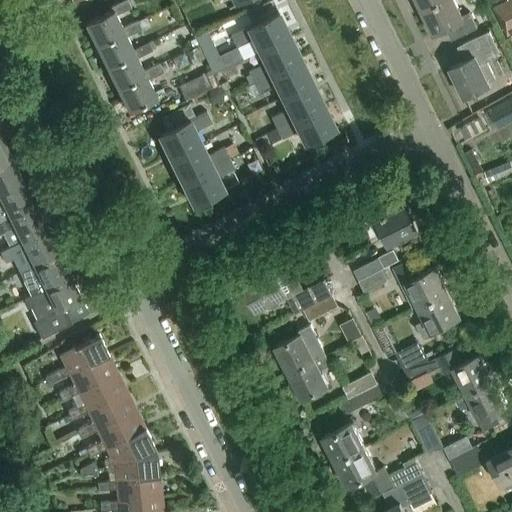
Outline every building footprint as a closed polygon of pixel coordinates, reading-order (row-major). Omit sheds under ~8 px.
[(94,41),(122,27),(115,15),(130,7),(126,0),(124,0),(110,7),(112,10),(86,23),(94,41)] [(416,0),(422,11),(444,0),(416,0)] [(454,0),(444,0),(422,11),(434,35),(446,30),(450,39),(476,27),(468,12),(461,15),(454,0)] [(509,36),(511,34),(511,0),(508,0),(495,7),(509,36)] [(252,38),(258,50),(290,35),(279,12),(231,35),(236,46),(252,38)] [(137,20),(122,27),(94,41),(106,63),(133,50),(126,36),(141,28),(137,20)] [(488,83),(496,79),(486,60),(500,53),(487,29),(462,42),(470,57),(449,68),(463,97),(489,84),(488,83)] [(207,31),(196,37),(213,73),(242,59),(237,47),(219,56),(207,31)] [(302,59),(290,35),(258,50),(264,63),(248,71),(253,81),(302,59)] [(106,63),(116,84),(144,71),(137,58),(152,50),(148,42),(133,50),(106,63)] [(197,46),(187,51),(194,66),(205,60),(197,46)] [(274,84),(280,96),(313,81),(302,59),(253,81),(258,92),(274,84)] [(158,64),(144,71),(116,84),(129,110),(157,97),(148,79),(162,72),(158,64)] [(207,74),(179,86),(185,100),(213,88),(207,74)] [(253,81),(245,86),(250,96),(258,92),(253,81)] [(271,117),(277,128),(324,105),(313,81),(280,96),(287,110),(271,117)] [(511,99),(491,111),(491,112),(500,126),(502,130),(511,124),(511,99)] [(324,105),(277,128),(277,129),(268,133),(272,142),(281,137),(282,138),(297,130),(303,142),(335,126),(324,105)] [(168,157),(200,142),(194,130),(210,122),(205,111),(158,135),(168,157)] [(500,126),(491,112),(485,115),(494,130),(500,126)] [(0,135),(0,164),(12,159),(0,135)] [(200,142),(168,157),(180,181),(228,157),(223,147),(206,155),(200,142)] [(465,152),(476,174),(484,170),(473,148),(465,152)] [(233,167),(228,157),(180,181),(192,204),(223,189),(216,176),(233,167)] [(0,193),(23,182),(12,159),(0,164),(0,193)] [(511,161),(486,172),(491,183),(511,174),(511,161)] [(23,182),(0,193),(0,223),(35,205),(23,182)] [(386,196),(364,207),(372,222),(376,219),(389,243),(417,229),(405,204),(393,210),(386,196)] [(35,205),(0,223),(0,236),(16,229),(22,240),(46,227),(35,205)] [(59,253),(46,227),(22,240),(0,250),(0,252),(5,262),(27,251),(34,266),(59,253)] [(378,257),(354,269),(359,280),(381,269),(383,267),(399,259),(394,249),(378,257)] [(20,273),(25,282),(31,294),(70,275),(59,253),(34,266),(20,273)] [(412,289),(420,304),(447,290),(435,265),(417,274),(409,259),(393,267),(401,282),(400,283),(405,292),(412,289)] [(275,269),(243,286),(256,310),(286,294),(295,312),(303,308),(308,306),(330,295),(332,294),(327,284),(304,296),(302,292),(289,268),(277,274),(275,269)] [(381,269),(359,280),(365,291),(386,280),(381,269)] [(28,307),(30,306),(37,319),(33,321),(42,338),(72,322),(64,307),(82,298),(70,275),(31,294),(24,298),(28,307)] [(447,290),(420,304),(427,318),(414,325),(421,340),(435,333),(433,328),(460,314),(447,290)] [(308,306),(303,308),(309,321),(336,307),(330,295),(308,306)] [(300,333),(275,345),(289,372),(326,354),(311,325),(299,331),(300,333)] [(65,366),(44,376),(48,383),(69,373),(108,353),(99,334),(59,353),(65,366)] [(418,340),(395,351),(398,359),(421,347),(418,340)] [(404,369),(427,358),(421,347),(398,359),(404,369)] [(461,362),(454,348),(428,361),(427,358),(404,369),(410,380),(440,365),(444,372),(453,368),(466,393),(492,379),(479,353),(461,362)] [(72,386),(59,392),(63,400),(78,392),(114,375),(118,373),(110,356),(108,353),(69,373),(73,382),(72,386)] [(326,354),(289,372),(302,398),(329,385),(321,370),(331,365),(326,354)] [(373,372),(343,387),(348,398),(355,395),(361,405),(384,394),(373,372)] [(81,404),(68,411),(72,418),(87,411),(123,393),(127,391),(119,375),(118,373),(114,375),(78,392),(82,401),(81,404)] [(502,422),(496,411),(505,406),(492,379),(466,393),(457,398),(463,409),(472,405),(485,430),(502,422)] [(90,423),(77,430),(80,437),(96,429),(132,411),(136,409),(128,393),(127,391),(123,393),(87,411),(91,419),(90,423)] [(425,449),(441,444),(430,408),(414,413),(425,449)] [(99,441),(86,448),(90,456),(105,448),(141,430),(145,428),(137,412),(136,409),(132,411),(96,429),(100,437),(99,441)] [(322,437),(334,462),(365,446),(353,421),(322,437)] [(109,456),(104,459),(105,464),(156,450),(145,428),(141,430),(105,448),(109,456)] [(473,447),(467,436),(444,448),(449,459),(473,447)] [(511,445),(487,458),(500,485),(511,478),(511,445)] [(393,482),(385,466),(378,470),(365,446),(334,462),(346,486),(363,477),(371,493),(393,482)] [(156,450),(105,464),(108,470),(114,470),(115,479),(155,475),(159,475),(156,450)] [(95,468),(95,467),(92,461),(79,470),(80,473),(95,468)] [(95,468),(80,473),(81,477),(96,475),(95,468)] [(393,482),(395,486),(400,483),(410,478),(405,468),(390,475),(393,482)] [(400,483),(410,503),(433,491),(423,472),(400,483)] [(115,479),(97,481),(98,489),(114,487),(117,490),(118,500),(157,496),(161,496),(161,492),(159,475),(155,475),(115,479)] [(118,500),(99,502),(100,510),(116,509),(119,511),(118,511),(162,511),(161,496),(157,496),(118,500)] [(405,511),(401,502),(380,511),(405,511)]
